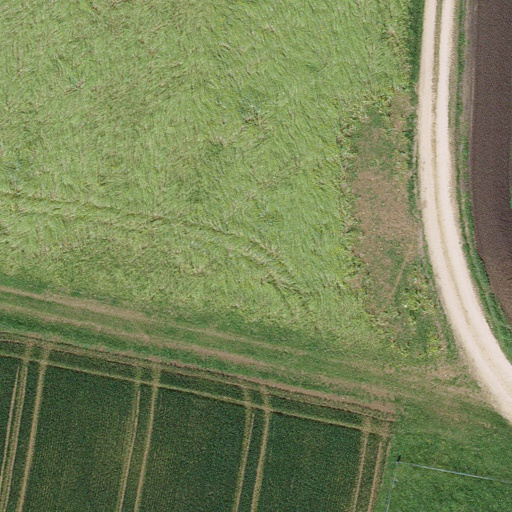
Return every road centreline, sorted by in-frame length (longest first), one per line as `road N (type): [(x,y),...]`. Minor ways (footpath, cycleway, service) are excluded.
road 1 (track): [(511,419),(470,422),(0,320)]
road 2 (track): [(511,397),(476,325),(444,220),(434,69),(441,0)]
